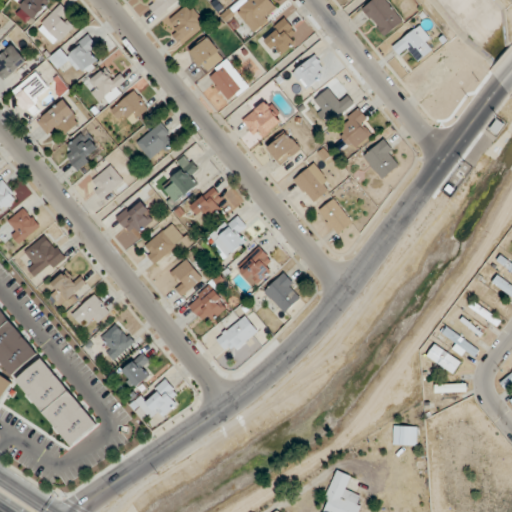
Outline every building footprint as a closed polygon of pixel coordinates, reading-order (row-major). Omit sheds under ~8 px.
[(33,20),(48,3),(44,0),(24,0),(19,7),(33,20)] [(150,0),(146,3),(158,18),(179,0),(150,0)] [(254,33),(279,10),(269,0),(244,0),(233,10),(254,33)] [(373,0),(362,9),(383,36),(402,22),(385,0),(373,0)] [(171,20),(177,27),(170,33),(180,45),(204,22),(188,4),(171,20)] [(37,28),(55,46),(76,24),(59,7),(37,28)] [(295,44),(290,38),(296,32),(284,18),(262,38),(279,58),(295,44)] [(437,47),(420,25),(393,46),(398,53),(406,47),(418,62),(437,47)] [(68,60),(80,75),(98,61),(91,52),(98,46),(89,35),(67,53),(62,48),(50,58),(59,68),(68,60)] [(189,53),(200,66),(219,51),(208,37),(189,53)] [(0,55),(0,71),(5,79),(26,62),(13,45),(0,55)] [(328,73),(315,56),(293,72),(306,90),(328,73)] [(249,86),(229,59),(207,75),(228,102),(249,86)] [(130,84),(116,71),(111,78),(102,70),(85,87),(107,108),(130,84)] [(30,111),(51,88),(33,72),(12,95),(30,111)] [(354,104),(348,97),(341,103),(327,88),(313,102),(334,124),(354,104)] [(148,110),(136,92),(110,110),(117,119),(126,113),(132,121),(148,110)] [(49,136),(57,129),(64,136),(82,120),(63,99),(37,123),(49,136)] [(282,119),(263,101),(242,123),(261,141),(282,119)] [(346,133),(343,134),(347,147),(373,139),(364,111),(342,119),(346,133)] [(151,161),(175,140),(160,123),(136,144),(151,161)] [(300,148),(285,132),(267,150),(281,166),(300,148)] [(100,152),(85,133),(62,151),(77,170),(100,152)] [(363,157),(382,180),(402,162),(383,140),(363,157)] [(196,182),(191,177),(198,170),(184,156),(177,163),(182,169),(170,180),(173,183),(166,191),(177,202),(196,182)] [(293,180),(313,204),(333,188),(314,163),(293,180)] [(101,199),(124,181),(111,165),(89,183),(101,199)] [(190,209),(204,224),(226,203),(212,188),(190,209)] [(337,235),(353,223),(333,199),(318,212),(337,235)] [(118,223),(130,232),(134,227),(142,233),(155,215),(134,200),(118,223)] [(8,221),(15,228),(9,234),(19,246),(41,226),(24,207),(8,221)] [(211,247),(232,258),(243,238),(240,237),(247,224),(229,214),(211,247)] [(141,248),(153,265),(187,239),(174,223),(141,248)] [(26,264),(36,280),(65,261),(48,235),(25,250),(32,261),(26,264)] [(237,270),(254,287),(276,265),(259,248),(237,270)] [(496,261),(511,273),(511,262),(501,255),(496,261)] [(175,289),(182,297),(203,280),(187,260),(171,273),(180,285),(175,289)] [(72,278),(67,273),(46,289),(59,306),(86,286),(77,274),(72,278)] [(264,292),(285,314),(304,295),(283,274),(264,292)] [(511,286),(497,275),(491,283),(511,298),(511,286)] [(190,309),(209,327),(229,304),(209,287),(190,309)] [(109,311),(95,295),(72,315),(85,331),(109,311)] [(497,326),(501,320),(473,302),(469,308),(497,326)] [(257,332),(245,317),(216,340),(228,355),(257,332)] [(100,338),(107,345),(103,349),(114,361),(134,343),(117,324),(100,338)] [(426,358),(452,376),(461,363),(435,344),(426,358)] [(150,360),(141,352),(121,374),(137,388),(149,375),(142,370),(150,360)] [(511,373),(500,384),(506,391),(511,386),(511,373)] [(141,398),(152,420),(177,408),(171,397),(176,395),(170,384),(141,398)] [(435,393),(467,393),(467,384),(435,384),(435,393)] [(417,446),(417,427),(393,427),(393,446),(417,446)] [(358,511),(365,496),(347,489),(352,477),(337,471),(319,511),(358,511)]
